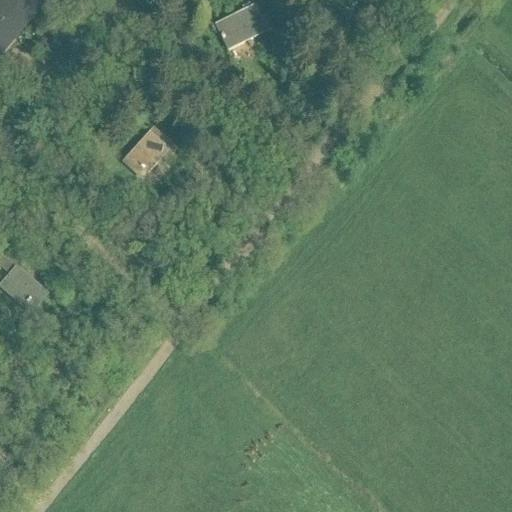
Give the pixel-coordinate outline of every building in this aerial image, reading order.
[(42,10),(29,0),(0,0),(0,59),(0,60),(42,10)] [(231,58),(252,48),(250,43),(266,35),(253,9),(213,30),(226,55),(229,54),(231,58)] [(150,131),(121,168),(142,184),(160,161),(164,165),(175,153),(170,149),(170,147),(150,131)] [(1,259),(0,260),(0,271),(7,277),(13,269),(1,259)] [(47,298),(15,270),(8,278),(0,287),(0,293),(30,319),(47,298)]
